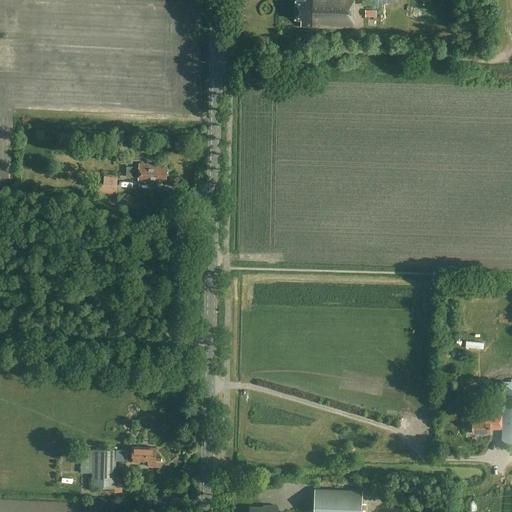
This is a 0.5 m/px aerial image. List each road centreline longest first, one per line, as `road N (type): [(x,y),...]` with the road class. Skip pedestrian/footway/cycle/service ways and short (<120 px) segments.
road 1 (tertiary): [(205,511),(216,0)]
road 2 (track): [(167,338),(0,331)]
